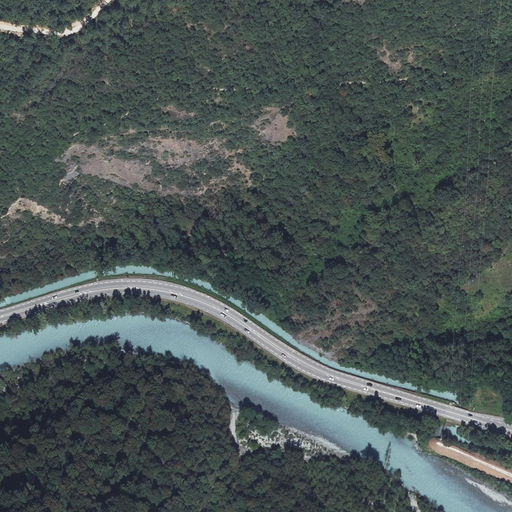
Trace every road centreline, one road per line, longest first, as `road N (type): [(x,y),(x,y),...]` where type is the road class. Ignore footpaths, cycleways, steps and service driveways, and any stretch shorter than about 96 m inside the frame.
road 1 (primary): [(0,316),(97,289),(168,290),(212,305),(329,375),(511,430)]
road 2 (track): [(108,0),(65,33),(0,26)]
